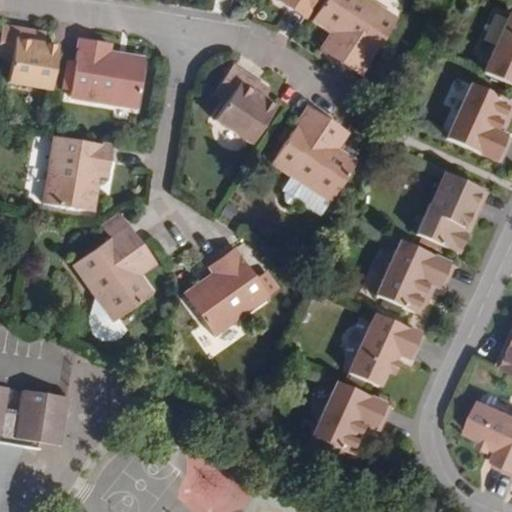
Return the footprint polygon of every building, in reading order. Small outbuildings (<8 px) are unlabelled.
[(317,0),(280,0),(278,3),(305,19),(317,0)] [(326,0),(312,23),(332,35),(340,40),(330,56),(360,75),(396,22),(364,1),(364,0),(326,0)] [(511,15),(508,14),(483,72),(511,84),(511,15)] [(35,35),(0,29),(0,31),(0,62),(9,64),(6,84),(50,92),(57,49),(42,46),(34,45),(35,35)] [(44,36),(35,35),(34,45),(42,46),(44,36)] [(340,40),(332,35),(322,51),(330,56),(340,40)] [(109,47),(79,42),(70,100),(136,109),(142,69),(107,63),(108,56),(109,47)] [(143,63),(108,56),(107,63),(142,69),(143,63)] [(262,90),(232,71),(214,98),(226,106),(215,123),(251,147),(275,111),(263,103),(256,99),(262,90)] [(508,103),(468,85),(444,139),(497,163),(508,139),(502,136),(493,132),(508,103)] [(262,90),(256,99),(263,103),(269,94),(262,90)] [(502,136),(511,114),(511,104),(508,103),(493,132),(502,136)] [(339,130),(309,110),(274,164),(332,202),(356,164),(336,151),(329,146),(339,130)] [(329,146),(336,151),(347,135),(339,130),(329,146)] [(112,149),(54,140),(44,206),(86,213),(92,176),(97,177),(107,179),(112,149)] [(478,190),(442,174),(413,235),(456,255),(467,230),(461,228),(478,190)] [(92,213),(97,177),(92,176),(86,213),(92,213)] [(467,230),(484,192),(478,190),(461,228),(467,230)] [(148,257),(126,228),(73,266),(103,306),(94,312),(94,318),(99,329),(110,334),(123,333),(127,330),(119,319),(150,297),(136,277),(131,270),(148,257)] [(451,265),(398,241),(373,297),(412,314),(425,284),(434,288),(440,290),(451,265)] [(265,305),(234,255),(208,271),(214,280),(217,285),(187,304),(209,340),(265,305)] [(148,257),(131,270),(136,277),(153,264),(148,257)] [(187,304),(217,285),(214,280),(183,298),(187,304)] [(420,318),(434,288),(425,284),(412,314),(420,318)] [(419,335),(373,314),(345,374),(376,388),(383,372),(390,375),(395,364),(390,361),(393,354),(399,357),(408,361),(419,335)] [(511,337),(498,366),(504,369),(511,352),(511,337)] [(395,364),(399,357),(393,354),(390,361),(395,364)] [(388,406),(334,382),(309,437),(324,444),(319,454),(336,461),(340,451),(348,455),(362,425),(370,428),(376,431),(388,406)] [(0,419),(0,400),(1,393),(0,392),(0,463),(8,451),(30,455),(31,447),(54,451),(61,402),(14,395),(11,421),(0,419)] [(493,446),(501,450),(498,456),(493,465),(511,473),(511,417),(480,402),(465,433),(482,441),(479,447),(490,452),(493,446)] [(356,459),(370,428),(362,425),(348,455),(356,459)] [(501,450),(493,446),(490,452),(498,456),(501,450)] [(178,503),(213,511),(229,511),(240,475),(189,461),(178,503)]
